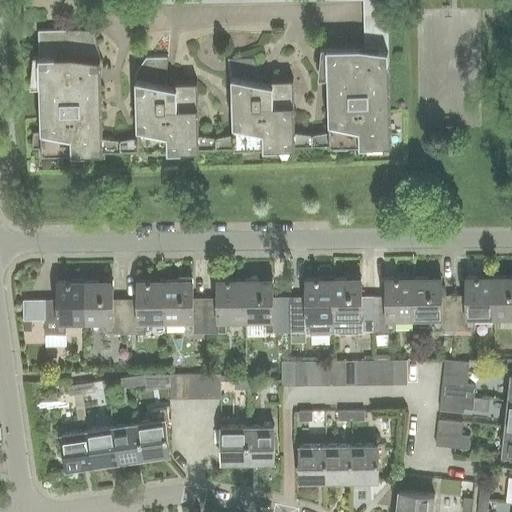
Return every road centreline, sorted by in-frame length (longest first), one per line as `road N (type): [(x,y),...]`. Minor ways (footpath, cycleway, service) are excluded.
road 1 (residential): [(511,236),(0,246)]
road 2 (residential): [(265,511),(189,498),(62,511)]
road 3 (residential): [(25,511),(0,347)]
